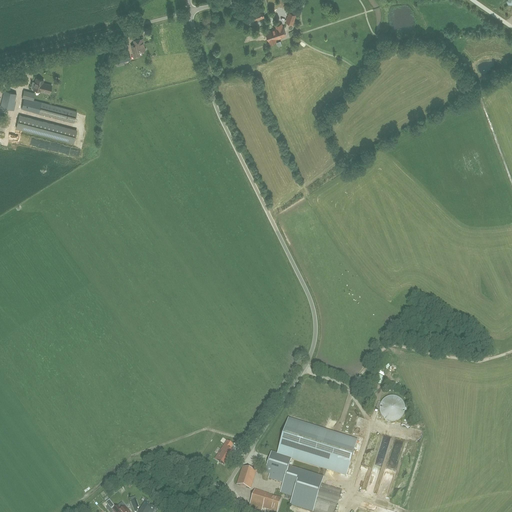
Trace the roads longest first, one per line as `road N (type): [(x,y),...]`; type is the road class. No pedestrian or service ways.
road 1 (unclassified): [(208,511),(303,369),(314,319),(216,108),(188,12)]
road 2 (unclassified): [(188,12),(0,61)]
